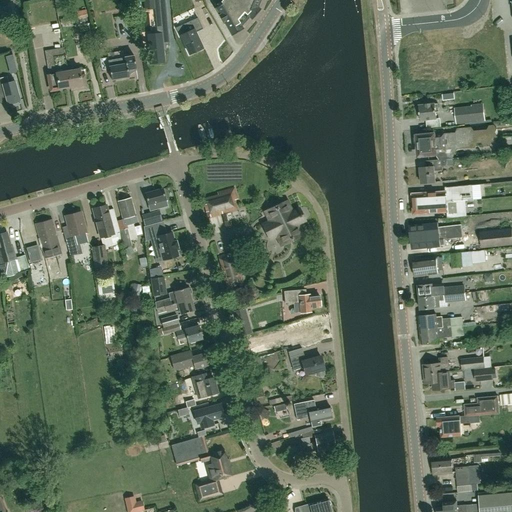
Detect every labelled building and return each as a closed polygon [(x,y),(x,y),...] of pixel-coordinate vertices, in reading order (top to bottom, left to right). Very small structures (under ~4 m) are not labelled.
[(225,0),(225,1),(215,8),(218,12),(231,35),(243,28),(241,25),(245,19),(248,16),(251,19),(260,9),(257,6),(259,0),(225,0)] [(195,32),(202,29),(197,18),(184,24),(187,31),(180,35),(189,54),(202,48),(195,32)] [(149,28),(153,41),(146,43),(151,61),(160,58),(157,50),(161,49),(160,46),(164,44),(162,39),(158,25),(149,28)] [(53,57),(56,74),(58,88),(70,86),(70,89),(71,89),(64,55),(53,57)] [(84,76),(80,76),(79,69),(67,71),(64,55),(71,89),(85,87),(84,76)] [(111,79),(129,76),(129,74),(135,70),(135,69),(136,69),(134,56),(124,57),(125,58),(108,60),(108,57),(100,59),(102,70),(109,68),(111,79)] [(19,103),(18,100),(19,100),(14,81),(8,82),(6,77),(0,78),(0,90),(3,89),(7,103),(9,103),(10,106),(19,103)] [(442,127),(440,118),(436,119),(436,112),(438,112),(437,103),(435,104),(418,105),(419,114),(418,114),(418,118),(420,118),(420,120),(426,120),(427,129),(442,127)] [(454,108),(456,124),(485,121),(483,103),(471,105),(471,106),(454,108)] [(419,156),(435,154),(439,159),(441,159),(441,160),(447,159),(452,159),(453,159),(457,149),(459,145),(468,144),(470,148),(475,147),(477,143),(481,143),(484,146),(489,146),(491,142),(496,141),(498,137),(495,133),(497,129),(494,125),(489,125),(487,130),(474,131),(471,127),(457,128),(455,132),(417,136),(415,137),(414,138),(415,144),(416,144),(418,144),(419,156)] [(434,171),(442,170),(442,166),(447,166),(447,167),(453,166),(452,159),(447,159),(441,160),(441,159),(439,159),(428,160),(429,167),(419,168),(421,183),(435,182),(434,171)] [(473,184),(445,187),(445,191),(426,192),(426,194),(412,195),(413,203),(445,201),(473,199),(473,184)] [(217,192),(218,195),(203,200),(208,217),(237,209),(234,200),(238,199),(234,187),(217,192)] [(150,211),(167,206),(162,189),(145,194),(150,211)] [(118,201),(122,219),(124,226),(126,225),(127,229),(123,229),(127,247),(132,246),(131,240),(137,239),(133,223),(137,222),(135,215),(131,198),(118,201)] [(430,212),(446,210),(445,201),(413,203),(414,213),(425,212),(425,213),(430,213),(430,212)] [(294,225),(305,220),(299,209),(289,214),(284,203),(268,210),(273,220),(263,225),(269,239),(280,234),(284,244),(299,237),(294,225)] [(114,209),(107,211),(106,205),(92,209),(100,238),(114,234),(113,234),(119,232),(123,248),(127,247),(123,229),(119,230),(114,211),(114,209)] [(84,232),(86,232),(81,212),(65,216),(67,226),(62,227),(69,256),(79,254),(76,243),(86,240),(84,232)] [(51,220),(35,225),(45,259),(62,253),(51,220)] [(166,235),(162,222),(145,227),(144,227),(146,240),(157,237),(163,259),(177,255),(176,250),(178,249),(176,241),(174,242),(171,233),(166,235)] [(445,244),(444,239),(462,237),(461,225),(444,227),(445,235),(439,235),(438,224),(409,227),(412,248),(445,244)] [(511,244),(511,235),(511,227),(479,231),(481,248),(511,244)] [(6,232),(0,234),(0,277),(0,278),(5,277),(8,277),(14,276),(19,273),(15,259),(12,246),(10,246),(6,232)] [(41,260),(38,246),(27,249),(31,263),(41,260)] [(107,266),(104,246),(92,248),(95,267),(107,266)] [(476,253),(477,266),(491,264),(490,256),(495,256),(495,251),(476,253)] [(237,259),(235,252),(219,257),(228,288),(241,284),(234,260),(237,259)] [(451,268),(473,266),(471,252),(450,254),(451,268)] [(437,270),(443,269),(441,257),(437,258),(437,257),(413,260),(415,277),(438,274),(437,270)] [(151,279),(153,296),(166,294),(163,277),(151,279)] [(102,283),(102,294),(119,293),(119,283),(102,283)] [(418,285),(419,297),(433,296),(446,295),(465,293),(465,285),(445,287),(444,284),(432,286),(432,284),(418,285)] [(188,288),(188,287),(174,291),(168,293),(169,298),(155,302),(156,309),(164,306),(191,299),(190,295),(191,292),(190,288),(188,288)] [(285,304),(287,304),(294,303),(295,310),(301,309),(301,312),(310,311),(309,308),(320,307),(319,296),(309,297),(309,295),(300,296),(299,290),(284,292),(285,304)] [(433,296),(419,297),(420,309),(434,308),(434,301),(444,300),(445,303),(466,301),(465,293),(446,295),(433,296)] [(158,314),(166,312),(174,310),(174,309),(179,307),(181,314),(194,310),(191,299),(164,306),(156,309),(158,314)] [(245,308),(233,311),(241,337),(252,333),(245,308)] [(163,327),(179,323),(176,314),(160,319),(163,327)] [(442,317),(436,317),(436,314),(418,316),(420,330),(437,328),(443,327),(442,319),(442,317)] [(443,327),(464,325),(464,317),(442,319),(443,327)] [(309,320),(287,322),(289,336),(299,335),(300,345),(325,342),(323,327),(310,329),(309,320)] [(179,323),(163,327),(161,328),(157,330),(158,335),(163,335),(181,330),(179,323)] [(437,328),(420,330),(421,344),(439,342),(438,338),(445,338),(445,336),(453,335),(465,335),(464,325),(443,327),(437,328)] [(202,331),(200,331),(199,326),(184,330),(184,331),(176,333),(178,339),(186,337),(188,343),(202,339),(202,336),(203,336),(202,331)] [(306,374),(316,372),(317,376),(320,377),(323,376),(325,373),(324,369),(320,356),(305,360),(301,348),(287,352),(293,371),(304,367),(306,374)] [(195,369),(209,365),(206,353),(192,357),(190,351),(170,357),(174,370),(193,364),(195,369)] [(483,355),(461,358),(462,369),(484,366),(483,355)] [(423,365),(424,374),(449,371),(447,357),(439,358),(439,363),(423,365)] [(474,369),(476,381),(493,379),(491,367),(474,369)] [(450,380),(449,371),(424,374),(425,383),(431,383),(432,391),(455,388),(454,380),(450,380)] [(198,398),(217,393),(213,377),(207,379),(205,373),(192,377),(198,398)] [(511,393),(500,395),(501,406),(511,404),(511,393)] [(469,416),(499,413),(499,406),(498,395),(477,397),(477,403),(464,404),(465,415),(460,416),(460,415),(438,417),(438,425),(440,425),(441,436),(461,435),(460,423),(469,422),(469,416)] [(280,403),(280,402),(292,400),(291,396),(275,399),(275,400),(269,401),(269,406),(276,405),(276,404),(280,403)] [(185,402),(179,404),(181,409),(187,408),(187,407),(198,404),(196,399),(185,402)] [(321,425),(320,421),(332,418),(329,406),(308,410),(306,402),(293,404),(296,419),(309,417),(311,427),(321,425)] [(211,420),(224,416),(221,404),(208,408),(207,404),(193,408),(196,418),(198,419),(209,415),(211,420)] [(285,404),(273,406),(275,412),(286,409),(285,404)] [(203,428),(217,426),(216,420),(202,422),(203,428)] [(218,426),(199,430),(200,436),(220,433),(218,426)] [(316,443),(309,444),(308,437),(301,439),(302,448),(308,447),(309,452),(317,450),(317,452),(321,451),(322,453),(328,452),(327,450),(335,449),(332,432),(314,436),(316,443)] [(217,480),(231,476),(223,449),(208,453),(202,436),(171,445),(176,463),(200,456),(201,462),(211,459),(212,464),(207,466),(212,481),(196,486),(200,500),(221,494),(217,480)] [(474,455),(474,457),(475,463),(481,462),(481,457),(500,456),(500,453),(474,455)] [(434,475),(452,473),(451,458),(432,460),(434,475)] [(470,484),(468,467),(456,468),(458,492),(478,490),(477,484),(470,484)] [(163,484),(163,492),(172,492),(172,483),(163,484)] [(511,511),(511,489),(478,493),(480,511),(511,511)] [(276,504),(285,501),(284,495),(274,497),(276,504)] [(138,511),(144,511),(141,501),(136,502),(134,496),(124,498),(126,511),(138,511)] [(330,511),(329,507),(330,504),(330,502),(327,500),(327,499),(298,507),(299,511),(330,511)] [(437,508),(437,511),(466,511),(466,505),(457,506),(457,501),(444,502),(444,507),(437,508)]
